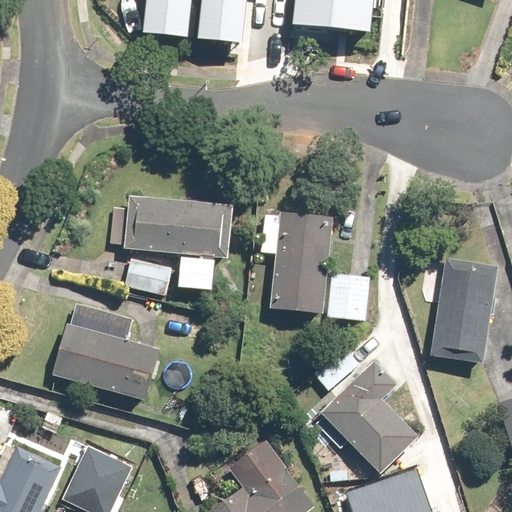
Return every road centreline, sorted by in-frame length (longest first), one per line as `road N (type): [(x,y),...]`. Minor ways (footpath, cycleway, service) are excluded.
road 1 (residential): [(482,140),(365,114),(50,92)]
road 2 (residential): [(0,218),(50,92)]
